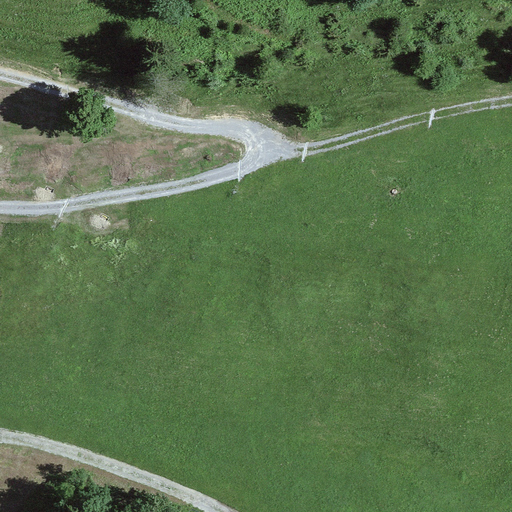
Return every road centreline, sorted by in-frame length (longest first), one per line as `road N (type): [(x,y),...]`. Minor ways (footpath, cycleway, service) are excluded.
road 1 (track): [(0,76),(180,122),(235,126),(266,149),(257,161),(210,178),(0,210)]
road 2 (track): [(511,102),(450,110),(315,147),(266,149)]
road 3 (track): [(219,511),(115,468),(0,436)]
